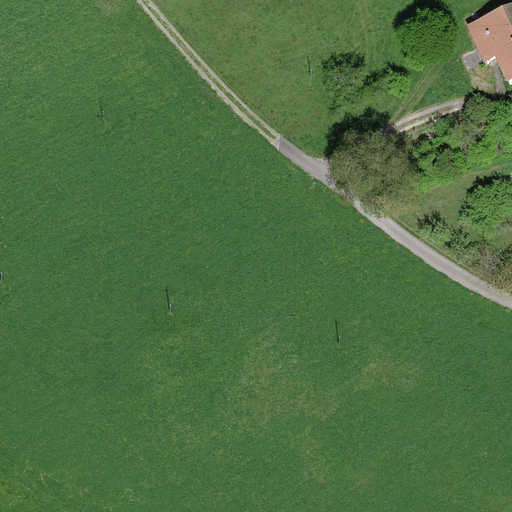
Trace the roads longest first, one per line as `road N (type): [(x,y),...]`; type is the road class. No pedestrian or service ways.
road 1 (residential): [(301,161),(411,245),(511,301)]
road 2 (track): [(144,0),(301,161)]
